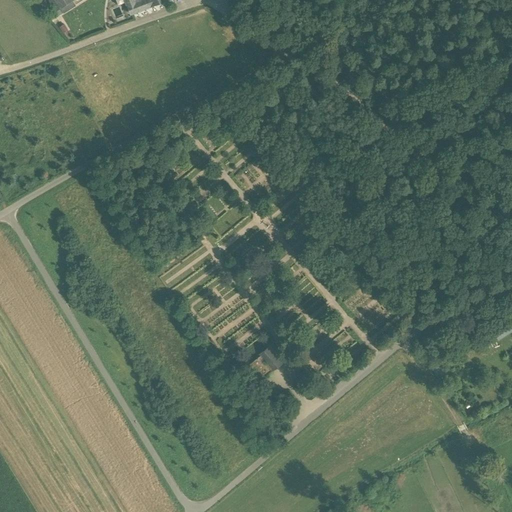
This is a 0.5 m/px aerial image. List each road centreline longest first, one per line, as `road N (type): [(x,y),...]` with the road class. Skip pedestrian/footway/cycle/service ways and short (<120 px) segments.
road 1 (unclassified): [(202,511),(426,326),(511,280)]
road 2 (unclassified): [(5,212),(188,511)]
road 3 (unclassified): [(5,212),(292,59)]
road 4 (track): [(292,59),(511,228)]
road 5 (residential): [(205,3),(0,82)]
